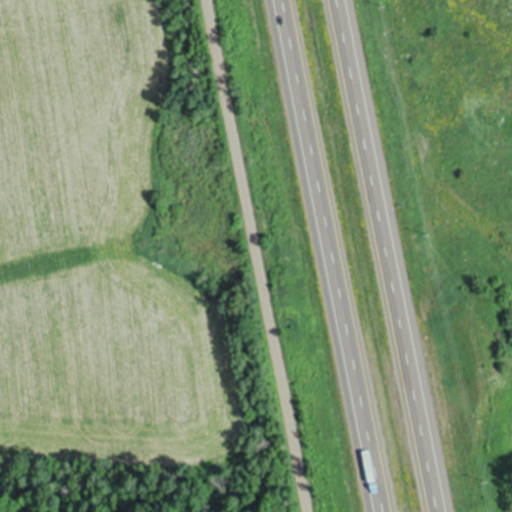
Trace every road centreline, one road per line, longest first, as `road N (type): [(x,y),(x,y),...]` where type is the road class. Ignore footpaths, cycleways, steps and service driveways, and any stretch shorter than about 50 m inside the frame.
road 1 (trunk): [(436,511),(336,0)]
road 2 (trunk): [(280,0),(378,511)]
